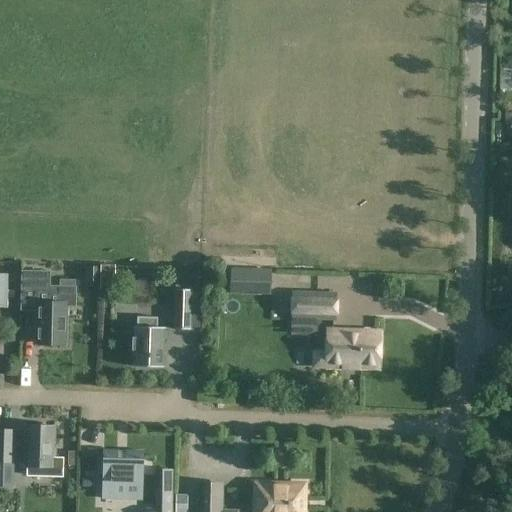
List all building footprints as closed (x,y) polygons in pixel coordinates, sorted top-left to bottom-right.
[(100,283),(100,268),(86,267),(85,282),(100,283)] [(272,272),(272,270),(232,269),(232,271),(231,292),(271,293),(272,272)] [(22,271),(21,310),(37,310),(36,345),(66,346),(67,306),(76,306),(76,287),(50,286),(50,272),(22,271)] [(121,296),(136,296),(135,307),(174,308),(175,283),(122,281),(121,296)] [(191,290),(175,290),(174,330),(190,330),(191,290)] [(336,293),(293,292),(292,319),(335,320),(336,293)] [(281,338),(280,322),(280,311),(238,312),(239,340),(281,338)] [(133,367),(163,368),(164,328),(157,328),(157,318),(137,317),(136,327),(134,327),(134,338),(132,337),(132,355),(133,355),(133,367)] [(378,333),(328,331),(327,366),(342,366),(342,369),(358,369),(358,367),(377,367),(378,333)] [(0,378),(33,378),(33,351),(0,351),(0,378)] [(60,415),(61,428),(82,427),(81,414),(60,415)] [(205,445),(227,429),(221,420),(199,436),(205,445)] [(54,427),(26,426),(25,466),(39,466),(39,476),(63,477),(63,458),(53,458),(54,427)] [(0,487),(13,488),(15,430),(0,429),(0,487)] [(104,451),(102,498),(141,500),(143,452),(104,451)] [(170,511),(171,481),(156,481),(156,511),(170,511)] [(268,509),(268,511),(303,511),(304,486),(256,485),(255,508),(268,509)] [(221,490),(199,489),(198,511),(228,511),(229,511),(221,511),(221,490)] [(187,511),(187,495),(176,495),(176,511),(187,511)]
